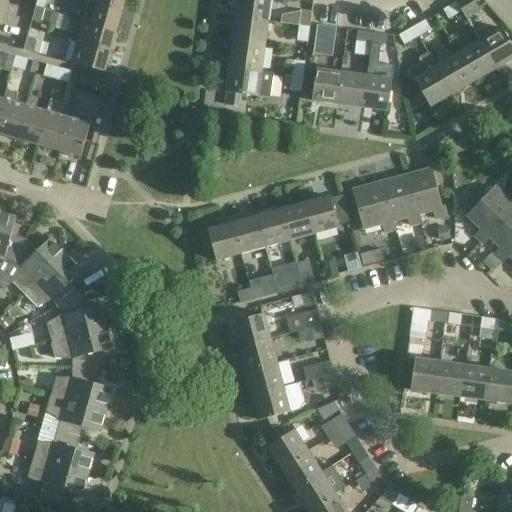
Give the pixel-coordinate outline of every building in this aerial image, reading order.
[(47,0),(38,0),(36,8),(45,10),(46,11),(46,12),(60,15),(62,8),(47,3),(47,0)] [(122,10),(88,0),(83,21),(116,30),(122,10)] [(88,0),(122,10),(125,0),(88,0)] [(238,0),(236,18),(268,22),(271,0),(238,0)] [(460,0),(456,3),(461,12),(465,18),(479,10),(475,4),(481,0),(460,0)] [(449,19),(461,12),(456,3),(443,10),(449,19)] [(41,23),(45,10),(36,8),(32,21),(41,23)] [(302,11),(300,26),(310,28),(312,13),(302,11)] [(67,17),(60,15),(46,12),(43,21),(57,25),(56,27),(64,29),(67,17)] [(233,43),(265,47),(268,22),(236,18),(233,43)] [(83,21),(77,42),(111,51),(116,30),(83,21)] [(425,21),(412,28),(417,38),(430,30),(425,21)] [(298,41),(308,43),(310,28),(300,26),(298,41)] [(337,28),(322,26),(321,37),(336,39),(337,28)] [(404,45),(417,38),(412,28),(399,36),(404,45)] [(479,42),(495,70),(511,59),(511,46),(502,29),(479,42)] [(356,42),(371,44),(372,33),(357,31),(356,42)] [(387,35),(372,33),(371,44),(386,46),(387,35)] [(24,51),(33,53),(37,41),(37,40),(28,37),(24,51)] [(37,41),(33,53),(45,56),(48,44),(37,41)] [(77,42),(71,63),(85,68),(105,73),(111,51),(77,42)] [(473,83),(495,70),(479,42),(457,55),(473,83)] [(230,68),(261,72),(265,47),(233,43),(230,68)] [(1,65),(13,68),(16,56),(4,53),(1,65)] [(419,59),(427,72),(414,80),(430,108),(451,95),(435,67),(436,67),(428,54),(419,59)] [(451,95),(473,83),(457,55),(436,67),(435,67),(451,95)] [(16,56),(13,68),(25,71),(28,60),(16,56)] [(295,61),(293,76),(303,78),(305,63),(295,61)] [(44,77),(56,80),(59,69),(47,65),(44,77)] [(230,68),(226,93),(227,93),(247,96),(258,97),(270,99),(273,73),(261,72),(230,68)] [(68,83),(72,72),(59,69),(56,80),(68,83)] [(312,101),(337,105),(341,74),(316,71),(312,101)] [(80,74),(76,90),(110,100),(114,84),(101,80),(89,77),(80,74)] [(337,105),(361,108),(365,78),(341,74),(337,105)] [(303,78),(293,76),(291,91),(301,92),(303,78)] [(392,81),(365,78),(361,108),(387,112),(392,81)] [(74,96),(70,111),(78,113),(82,98),(74,96)] [(0,112),(0,135),(16,140),(25,106),(3,100),(0,112)] [(16,140),(37,146),(46,112),(25,106),(16,140)] [(37,146),(59,152),(68,118),(46,112),(37,146)] [(68,118),(59,152),(81,158),(90,124),(68,118)] [(441,207),(436,189),(431,170),(407,176),(421,223),(419,214),(433,210),(435,219),(447,216),(444,206),(441,207)] [(407,176),(382,183),(395,230),(396,230),(393,221),(407,217),(410,226),(421,223),(407,176)] [(395,230),(382,183),(353,191),(364,229),(382,224),(384,233),(395,230)] [(489,237),(511,212),(511,203),(495,188),(486,198),(476,189),(459,207),(469,216),(468,217),(481,230),(475,236),(483,244),(490,238),(489,237)] [(305,204),(314,235),(338,228),(338,226),(350,223),(342,195),(330,199),(330,197),(305,204)] [(305,204),(281,210),(289,242),(314,235),(305,204)] [(289,242),(281,210),(257,217),(265,248),(289,242)] [(511,251),(511,212),(489,237),(490,238),(500,248),(494,254),(502,262),(511,251)] [(16,219),(0,214),(0,284),(12,263),(26,240),(11,235),(16,219)] [(257,217),(232,224),(241,255),(265,248),(257,217)] [(241,255),(232,224),(207,230),(216,261),(241,255)] [(447,226),(436,229),(439,242),(450,240),(447,226)] [(422,237),(409,240),(413,253),(426,249),(422,237)] [(13,282),(25,295),(66,255),(50,239),(38,251),(26,240),(12,263),(0,284),(0,288),(4,291),(13,282)] [(511,251),(502,262),(502,263),(509,256),(511,259),(511,251)] [(491,254),(482,263),(490,271),(499,261),(491,254)] [(52,300),(56,308),(81,294),(69,283),(82,271),(66,255),(25,295),(38,308),(52,300)] [(333,257),(320,261),(326,281),(339,277),(333,257)] [(297,266),(303,287),(315,284),(312,273),(310,273),(308,263),(297,266)] [(286,280),(275,283),(278,294),(303,287),(297,266),(296,267),(299,276),(286,280)] [(250,289),(253,301),(278,294),(275,283),(274,283),(272,276),(248,282),(250,289)] [(253,301),(250,289),(237,293),(241,304),(253,301)] [(47,324),(51,342),(107,327),(101,306),(84,310),(81,294),(56,308),(61,316),(47,324)] [(414,309),(410,333),(427,335),(429,322),(431,323),(431,322),(446,324),(447,313),(414,309)] [(290,334),(309,329),(321,326),(317,311),(286,318),(290,334)] [(447,313),(446,324),(461,326),(462,315),(447,313)] [(264,315),(252,318),(233,323),(239,347),(270,339),(264,315)] [(494,337),(495,331),(497,320),(482,318),(480,335),(494,337)] [(497,320),(495,331),(510,333),(511,322),(497,320)] [(313,342),(324,339),(321,326),(309,329),(313,342)] [(72,369),(99,369),(95,354),(112,349),(107,327),(51,342),(56,359),(72,360),(72,369)] [(277,363),(270,339),(239,347),(246,371),(277,363)] [(410,391),(435,394),(440,363),(414,359),(410,391)] [(307,382),(323,378),(333,375),(330,362),(303,369),(307,382)] [(277,363),(246,371),(252,396),(283,387),(277,363)] [(435,394),(460,398),(465,366),(440,363),(435,394)] [(460,398),(485,401),(489,369),(465,366),(460,398)] [(56,378),(51,395),(106,411),(112,389),(95,384),(99,369),(72,369),(72,378),(56,378)] [(511,372),(489,369),(485,401),(511,405),(511,395),(511,372)] [(323,378),(326,390),(337,387),(333,375),(323,378)] [(284,388),(283,387),(252,396),(259,421),(290,413),(290,411),(300,409),(304,402),(299,384),(284,388)] [(106,411),(51,395),(46,413),(59,421),(56,432),(80,439),(83,428),(100,433),(106,411)] [(321,423),(339,411),(334,403),(314,412),(321,423)] [(30,404),(26,416),(37,419),(40,407),(30,404)] [(331,421),(338,432),(348,426),(341,415),(331,421)] [(348,426),(338,432),(346,444),(355,437),(348,426)] [(294,430),(284,437),(267,448),(281,469),(308,451),(294,430)] [(37,443),(33,460),(88,476),(94,454),(77,449),(80,439),(56,432),(53,443),(37,443)] [(21,441),(7,437),(5,437),(1,453),(0,452),(0,460),(2,453),(17,457),(21,441)] [(321,473),(308,451),(281,469),(294,490),(321,473)] [(359,464),(366,475),(376,469),(368,457),(359,464)] [(88,476),(33,460),(28,478),(41,486),(38,498),(61,504),(65,493),(82,498),(88,476)] [(376,469),(366,475),(373,486),(383,480),(376,469)] [(321,473),(294,490),(308,511),(335,494),(321,473)] [(3,479),(0,482),(0,493),(4,497),(12,488),(3,479)] [(387,488),(381,498),(376,505),(388,511),(398,495),(387,488)] [(346,511),(335,494),(308,511),(346,511)] [(473,497),(461,496),(460,509),(471,511),(473,497)]
